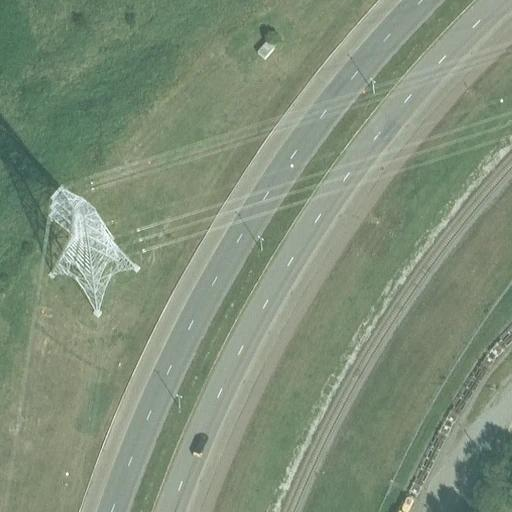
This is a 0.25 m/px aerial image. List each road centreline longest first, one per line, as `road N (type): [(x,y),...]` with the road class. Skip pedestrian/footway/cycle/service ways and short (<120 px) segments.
road 1 (primary): [(169,511),(209,411),(297,248),(366,146),(500,0)]
road 2 (primary): [(420,0),(313,125),(252,214),(158,389),(110,511)]
